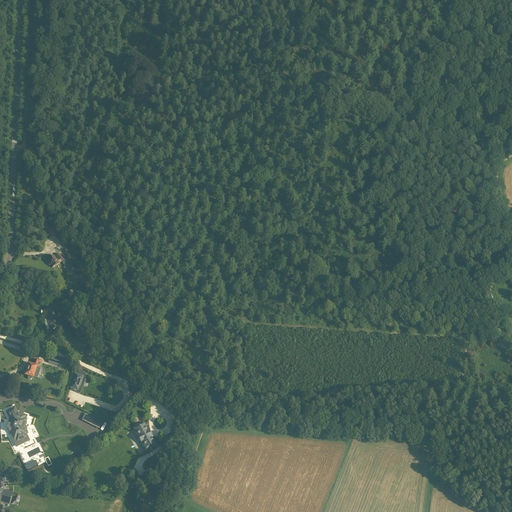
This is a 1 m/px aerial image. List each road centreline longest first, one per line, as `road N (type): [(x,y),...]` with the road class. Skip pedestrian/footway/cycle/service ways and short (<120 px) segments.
road 1 (track): [(278,112),(139,149),(120,0)]
road 2 (tertiary): [(0,292),(10,237),(20,0)]
road 3 (unknown): [(0,330),(138,388),(154,407),(156,435)]
road 4 (track): [(388,118),(369,150),(366,178),(413,289)]
road 5 (track): [(68,0),(42,149)]
road 6 (track): [(458,0),(388,118)]
road 7 (track): [(500,161),(388,118)]
